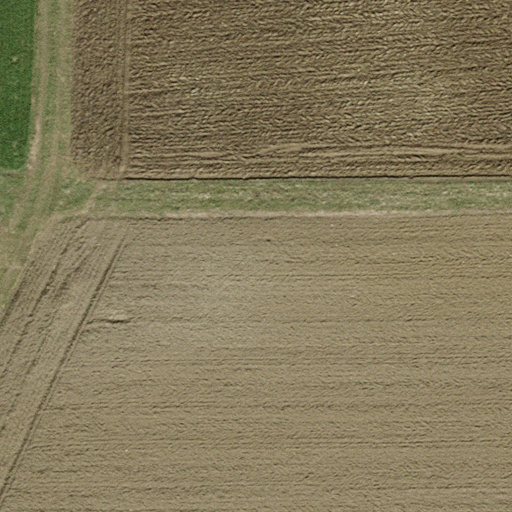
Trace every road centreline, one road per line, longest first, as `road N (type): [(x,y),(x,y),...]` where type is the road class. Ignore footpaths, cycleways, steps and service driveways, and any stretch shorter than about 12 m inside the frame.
road 1 (track): [(0,188),(65,201),(511,203)]
road 2 (track): [(66,0),(65,201),(0,338)]
